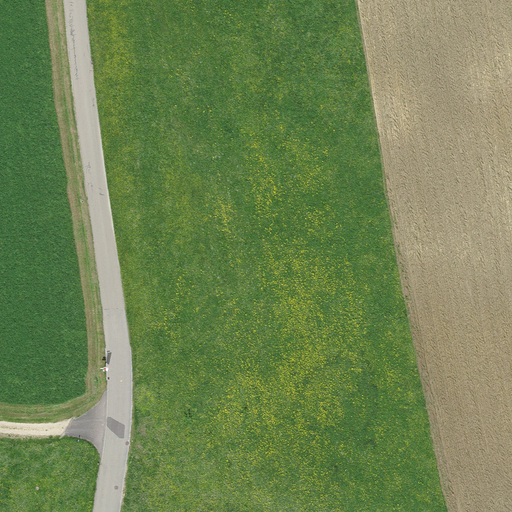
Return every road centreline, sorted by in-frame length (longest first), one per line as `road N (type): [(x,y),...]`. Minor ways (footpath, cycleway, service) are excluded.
road 1 (unclassified): [(76,0),(116,330),(120,429)]
road 2 (track): [(0,427),(120,429)]
